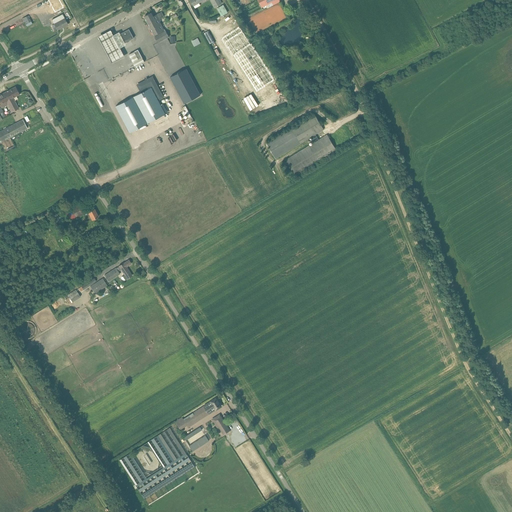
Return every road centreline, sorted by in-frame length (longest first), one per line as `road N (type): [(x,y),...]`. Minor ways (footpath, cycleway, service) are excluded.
road 1 (unclassified): [(303,511),(20,69)]
road 2 (track): [(511,438),(460,355),(355,93),(305,0)]
road 3 (tertiary): [(20,69),(152,0)]
